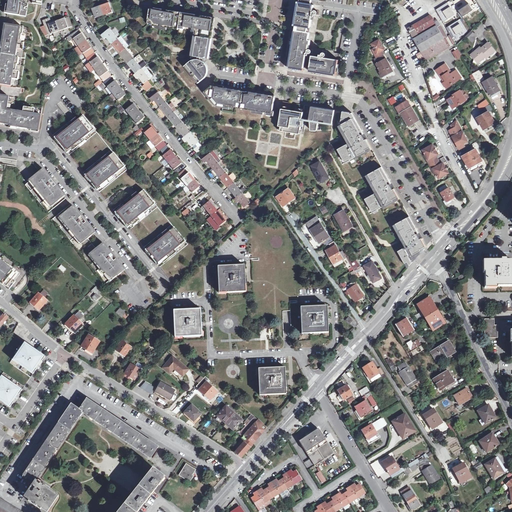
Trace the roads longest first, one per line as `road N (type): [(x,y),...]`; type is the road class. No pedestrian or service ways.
road 1 (residential): [(37,150),(150,293),(166,294),(43,139)]
road 2 (residential): [(74,0),(111,63),(239,219)]
road 3 (unclassified): [(265,81),(359,97),(440,242)]
road 4 (residential): [(477,205),(412,72),(401,27),(421,5)]
road 5 (residential): [(245,466),(65,353)]
road 6 (residential): [(436,260),(511,417)]
road 7 (residential): [(300,352),(215,356),(207,300)]
road 8 (residential): [(364,336),(442,451)]
road 9 (residential): [(367,333),(293,218)]
